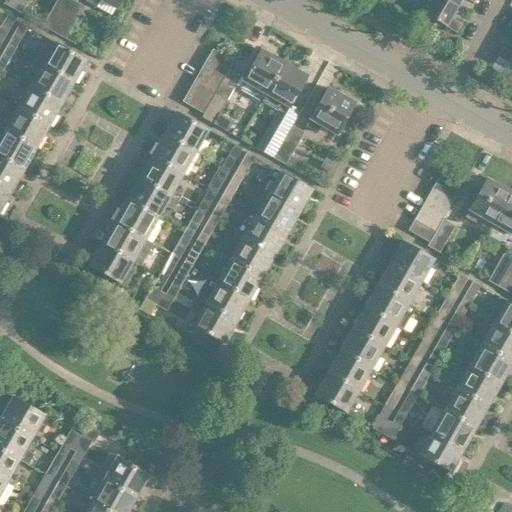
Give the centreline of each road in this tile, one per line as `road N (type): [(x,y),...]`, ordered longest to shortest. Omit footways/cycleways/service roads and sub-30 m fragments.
road 1 (residential): [(431,89),(279,0)]
road 2 (residential): [(431,89),(365,218)]
